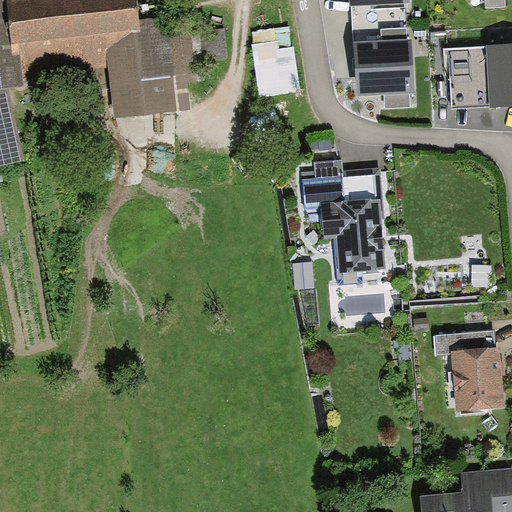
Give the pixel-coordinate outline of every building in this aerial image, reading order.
[(0,0),(0,169),(25,164),(8,93),(26,91),(25,78),(109,69),(114,122),(177,115),(174,88),(198,86),(196,67),(229,64),(225,30),(188,34),(189,37),(169,39),(167,19),(140,22),(137,0),(0,0)] [(416,28),(414,0),(350,0),(352,33),(416,28)] [(420,110),(416,28),(352,33),(355,101),(382,99),(383,112),(420,110)] [(278,41),(252,45),(260,98),(301,92),(295,47),(279,49),(278,41)] [(511,107),(511,46),(449,50),(453,111),(511,107)] [(381,201),(325,203),(326,235),(339,234),(341,266),(383,265),(381,201)] [(438,357),(453,357),(453,352),(496,349),(495,332),(437,335),(438,357)] [(509,408),(504,349),(496,349),(453,352),(453,357),(458,411),(509,408)] [(466,492),(423,495),(424,511),(511,511),(511,469),(464,474),(466,492)]
